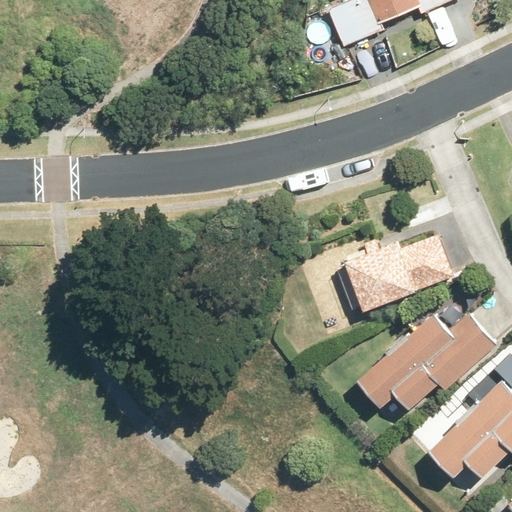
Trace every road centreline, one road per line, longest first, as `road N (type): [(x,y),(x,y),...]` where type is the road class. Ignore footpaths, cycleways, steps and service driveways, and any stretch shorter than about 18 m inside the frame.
road 1 (residential): [(0,180),(220,168),(319,147),(424,108)]
road 2 (residential): [(511,288),(487,256),(424,108)]
